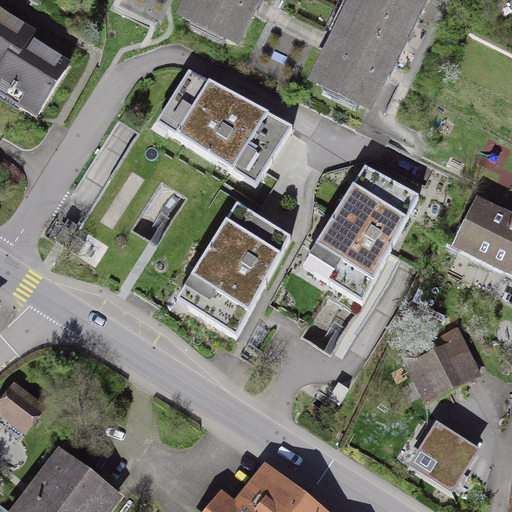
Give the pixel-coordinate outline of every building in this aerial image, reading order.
[(191,0),(183,17),(237,43),(258,0),(191,0)] [(355,0),(315,82),(369,108),(422,0),(355,0)] [(511,0),(485,0),(468,36),(511,57),(511,0)] [(33,36),(0,14),(0,91),(21,105),(19,107),(36,118),(68,67),(29,42),(33,36)] [(243,182),(250,171),(262,179),(292,132),(188,76),(163,117),(175,124),(168,135),(243,182)] [(418,200),(376,177),(366,193),(355,186),(313,254),(324,261),(314,277),(362,307),(418,200)] [(511,222),(476,205),(456,246),(511,273),(511,222)] [(290,241),(248,215),(239,228),(228,221),(185,290),(196,297),(187,310),(236,341),(290,241)] [(404,359),(426,403),(478,376),(456,333),(404,359)] [(16,396),(4,411),(22,424),(33,409),(16,396)] [(413,468),(451,493),(476,454),(437,429),(413,468)] [(63,463),(25,511),(98,511),(109,499),(63,463)] [(307,511),(266,479),(239,511),(307,511)]
